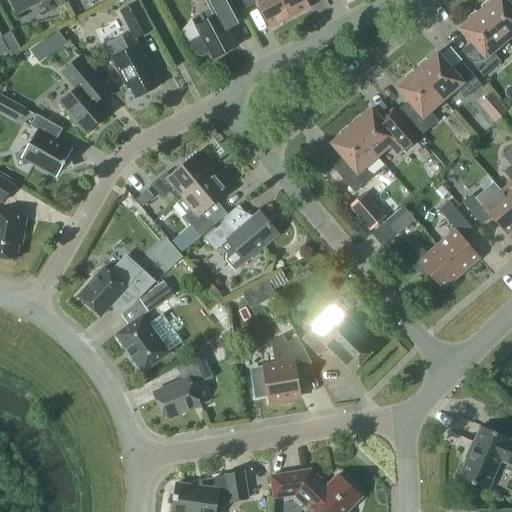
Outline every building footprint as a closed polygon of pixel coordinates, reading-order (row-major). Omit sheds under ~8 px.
[(44,0),(7,0),(16,15),(44,0)] [(188,42),(194,53),(202,55),(209,51),(213,59),(238,45),(225,21),(237,14),(229,0),(208,0),(207,1),(215,16),(196,26),(201,36),(188,42)] [(240,0),(245,9),(258,2),(271,27),(291,17),(281,0),(240,0)] [(281,0),(291,17),(310,6),(306,0),(281,0)] [(511,6),(506,0),(492,0),(480,11),(506,41),(511,35),(511,6)] [(152,30),(138,2),(122,11),(136,38),(152,30)] [(493,52),(506,41),(480,11),(460,28),(474,45),(464,54),(483,76),(501,61),(493,52)] [(2,35),(0,36),(14,59),(22,50),(12,30),(2,35)] [(0,54),(8,50),(0,36),(2,35),(0,32),(0,54)] [(66,42),(58,32),(49,39),(48,38),(31,50),(40,61),(66,42)] [(137,98),(159,86),(153,76),(156,74),(140,44),(129,49),(122,36),(106,45),(113,58),(129,88),(131,87),(137,98)] [(452,69),(438,52),(417,70),(443,100),(456,89),(464,98),(480,84),(461,61),(452,69)] [(101,78),(82,56),(64,71),(78,88),(61,102),(86,131),(109,112),(99,100),(111,90),(101,78)] [(430,111),(443,100),(417,70),(397,87),(411,104),(402,111),(422,134),(438,120),(430,111)] [(494,123),(508,111),(492,92),(478,104),(494,123)] [(352,126),(378,156),(391,145),(399,154),(415,140),(390,111),(381,119),(372,108),(352,126)] [(65,164),(65,161),(72,148),(56,139),(62,129),(38,115),(31,126),(38,130),(27,150),(16,153),(20,165),(31,162),(56,176),(59,171),(66,169),(65,164)] [(365,167),(378,156),(352,126),(331,143),(346,160),(335,169),(354,192),(373,176),(365,167)] [(511,181),(511,182),(502,191),(511,202),(511,146),(503,155),(511,165),(503,171),(511,181)] [(213,172),(197,153),(169,176),(166,172),(151,184),(161,196),(175,184),(184,196),(213,172)] [(228,191),(213,172),(184,196),(176,202),(186,214),(184,215),(198,232),(210,221),(203,212),(228,191)] [(0,199),(4,202),(14,185),(0,175),(0,199)] [(148,189),(138,197),(144,204),(154,196),(148,189)] [(507,234),(511,229),(511,202),(502,191),(483,206),(472,194),(463,202),(478,220),(487,212),(507,234)] [(364,193),(349,206),(370,230),(385,217),(364,193)] [(456,229),(437,245),(461,273),(480,257),(460,234),(470,226),(449,201),(439,209),(456,229)] [(415,219),(403,205),(385,221),(397,234),(415,219)] [(246,261),(279,234),(272,225),(269,222),(259,211),(234,232),(225,221),(206,238),(215,250),(227,240),(246,261)] [(0,256),(16,259),(20,234),(23,234),(26,219),(0,214),(0,256)] [(420,244),(405,257),(415,269),(421,264),(442,289),(461,273),(437,245),(427,254),(420,244)] [(183,256),(175,247),(161,259),(169,268),(183,256)] [(104,267),(101,271),(94,273),(92,280),(78,296),(101,316),(121,293),(133,303),(154,283),(135,265),(120,281),(104,267)] [(281,270),(269,278),(275,289),(288,281),(281,270)] [(173,295),(164,281),(140,299),(149,312),(173,295)] [(276,296),(268,281),(254,289),(262,304),(276,296)] [(170,352),(143,314),(116,334),(126,349),(125,350),(130,357),(132,356),(142,371),(170,352)] [(377,347),(345,315),(321,339),(312,329),(302,338),(319,356),(328,347),(335,354),(335,353),(353,371),(377,347)] [(275,365),(260,368),(253,377),(256,397),(268,395),(269,401),(301,396),(297,371),(312,363),(298,336),(287,342),(284,335),(271,341),(275,365)] [(233,338),(224,340),(225,346),(229,349),(235,348),(233,338)] [(203,355),(177,366),(182,380),(153,392),(165,420),(200,405),(192,385),(212,377),(203,355)] [(511,441),(510,440),(511,438),(481,426),(474,443),(476,444),(471,456),(469,455),(459,477),(488,490),(501,460),(511,465),(511,441)] [(348,511),(362,497),(339,474),(328,486),(311,470),(271,475),(274,496),(294,494),(308,507),(310,505),(317,511),(348,511)] [(177,483),(172,511),(215,511),(218,497),(229,495),(230,501),(248,498),(244,471),(226,474),(226,475),(216,477),(214,488),(177,483)]
